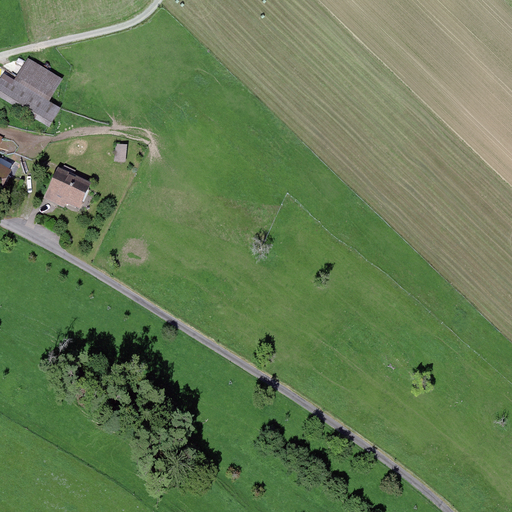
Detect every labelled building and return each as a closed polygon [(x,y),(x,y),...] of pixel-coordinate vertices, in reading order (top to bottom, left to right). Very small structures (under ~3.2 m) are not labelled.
[(51,104),(64,82),(28,60),(14,82),(51,104)] [(0,91),(43,117),(51,104),(3,76),(0,81),(0,91)] [(127,146),(117,145),(116,161),(126,162),(127,146)] [(0,192),(9,175),(0,170),(0,192)] [(89,188),(60,173),(55,184),(53,183),(46,197),(54,201),(56,196),(80,208),(89,188)]
